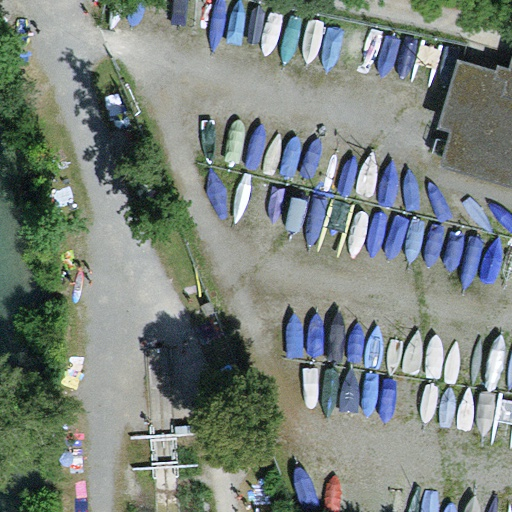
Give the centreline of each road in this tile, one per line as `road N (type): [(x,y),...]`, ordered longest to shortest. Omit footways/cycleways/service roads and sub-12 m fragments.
road 1 (track): [(48,0),(104,188)]
road 2 (track): [(350,0),(511,33)]
